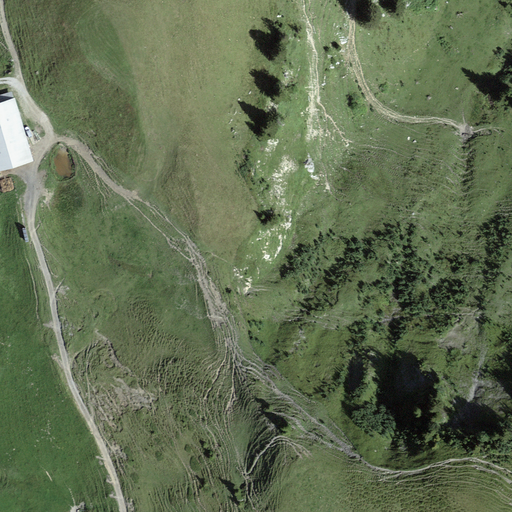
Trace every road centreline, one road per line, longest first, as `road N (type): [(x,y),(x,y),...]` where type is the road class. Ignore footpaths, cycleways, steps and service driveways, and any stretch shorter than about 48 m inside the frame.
road 1 (track): [(122,511),(67,376),(32,233),(37,144),(16,83),(0,85)]
road 2 (track): [(353,0),(348,60),(361,94),(385,117),(485,131)]
